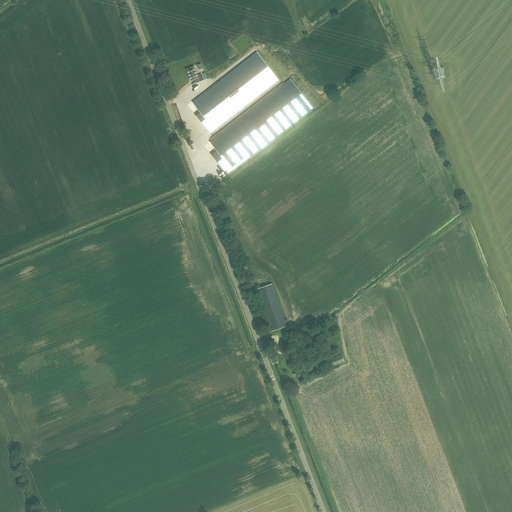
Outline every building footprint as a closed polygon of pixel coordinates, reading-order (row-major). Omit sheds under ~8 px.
[(254,52),(190,103),(197,112),(193,115),(208,135),(277,81),(254,52)] [(194,67),(187,69),(191,81),(199,77),(201,81),(204,79),(201,74),(197,75),(194,67)] [(312,107),(290,78),(209,141),(221,156),(215,160),(226,174),(312,107)] [(299,321),(285,280),(272,285),(287,327),(299,321)] [(341,354),(330,359),(333,366),(344,361),(341,354)]
